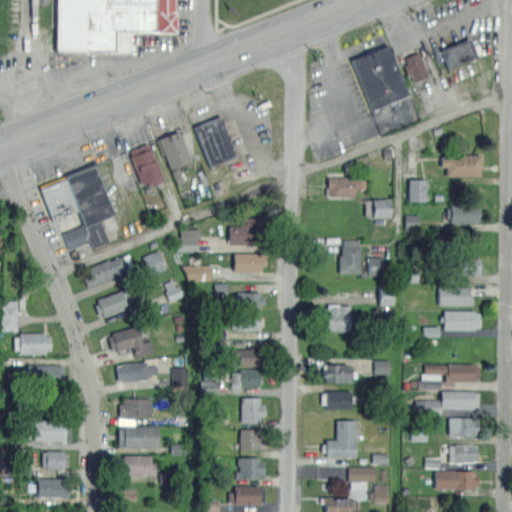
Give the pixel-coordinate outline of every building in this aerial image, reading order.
[(172,0),(172,32),(129,31),(128,52),(53,51),(53,0),(172,0)] [(476,58),(469,37),(439,48),(447,68),(476,58)] [(370,109),(371,108),(407,94),(387,42),(350,56),(370,109)] [(411,81),(427,75),(418,51),(401,57),(411,81)] [(371,109),(381,134),(416,121),(407,96),(371,109)] [(193,125),(209,167),(229,159),(236,156),(220,115),(193,125)] [(189,161),(178,130),(157,138),(169,168),(189,161)] [(141,187),(162,179),(149,142),(127,150),(141,187)] [(479,154),(440,153),(440,167),(445,167),(445,175),(479,176),(479,154)] [(40,187),(53,221),(75,212),(81,226),(100,218),(113,213),(94,166),(40,187)] [(353,196),(353,189),(365,189),(365,177),(325,176),(325,195),(353,196)] [(427,201),(427,179),(408,179),(407,200),(427,201)] [(389,216),(389,198),(371,198),(371,216),(389,216)] [(479,205),(449,204),(449,221),(479,222),(479,205)] [(404,215),(404,227),(420,227),(420,216),(404,215)] [(63,233),(69,248),(88,241),(90,247),(109,240),(100,218),(81,226),(63,233)] [(228,244),(257,243),(256,218),(240,218),(240,225),(227,225),(228,244)] [(197,228),(178,229),(179,251),(197,251),(197,228)] [(359,273),(359,239),(339,239),(339,273),(359,273)] [(165,269),(158,249),(141,256),(148,275),(165,269)] [(260,271),(261,253),(232,252),(232,271),(260,271)] [(87,286),(128,271),(121,254),(80,270),(87,286)] [(367,274),(381,275),(382,256),(367,256),(367,274)] [(479,257),(456,257),(456,276),(479,275),(479,257)] [(209,264),(183,264),(183,280),(209,279),(209,264)] [(402,270),(402,281),(418,281),(418,270),(402,270)] [(169,299),(179,295),(173,279),(162,283),(169,299)] [(213,282),(212,293),(226,293),(227,283),(213,282)] [(470,286),(437,285),(436,304),(470,305),(470,286)] [(127,306),(120,289),(93,300),(100,317),(127,306)] [(391,303),(391,289),(378,289),(378,304),(391,303)] [(235,292),(235,307),(261,308),(261,292),(235,292)] [(0,329),(15,329),(15,300),(0,300),(0,329)] [(349,304),(324,303),(324,330),(349,330),(349,304)] [(442,310),(442,328),(478,329),(478,310),(442,310)] [(259,313),(230,313),(230,329),(259,330),(259,313)] [(153,351),(150,339),(141,342),(136,325),(110,332),(115,350),(130,346),(133,357),(153,351)] [(422,326),(422,336),(438,336),(438,326),(422,326)] [(224,328),(224,338),(209,338),(209,328),(224,328)] [(49,351),(49,333),(13,334),(13,352),(49,351)] [(237,365),(257,365),(258,349),(231,349),(231,359),(237,359),(237,365)] [(388,360),(371,359),(371,373),(388,373),(388,360)] [(115,381),(147,380),(147,374),(157,373),(156,365),(146,365),(146,362),(115,363),(115,381)] [(349,382),(350,364),(323,363),(323,381),(349,382)] [(478,381),(478,364),(446,363),(446,380),(478,381)] [(62,383),(62,364),(25,364),(26,383),(62,383)] [(186,366),(170,367),(171,386),(186,385),(186,366)] [(258,386),(258,369),(230,369),(230,386),(258,386)] [(199,379),(199,395),(216,395),(216,379),(199,379)] [(320,390),(320,407),(351,407),(351,390),(320,390)] [(438,407),(477,407),(478,390),(440,390),(439,399),(414,399),(414,414),(438,414),(438,407)] [(119,416),(149,417),(150,398),(119,397),(119,416)] [(239,422),(261,422),(262,397),(239,397),(239,422)] [(447,436),(476,436),(476,417),(447,416),(447,436)] [(355,456),(354,438),(359,438),(359,419),(335,419),(335,438),(325,438),(325,456),(355,456)] [(68,440),(68,421),(32,420),(32,440),(68,440)] [(157,425),(117,425),(116,447),(157,447),(157,425)] [(238,448),(258,448),(258,428),(238,428),(238,448)] [(409,429),(409,440),(425,440),(425,430),(409,429)] [(169,443),(169,454),(185,453),(185,442),(169,443)] [(448,461),(476,462),(477,445),(448,444),(448,461)] [(67,468),(67,451),(41,450),(40,468),(67,468)] [(371,452),(371,463),(387,463),(387,452),(371,452)] [(152,455),(118,455),(118,475),(152,474),(152,455)] [(423,456),(422,467),(438,467),(439,457),(423,456)] [(263,478),(263,457),(235,457),(235,478),(263,478)] [(375,465),(350,465),(349,499),(368,499),(368,480),(375,480),(375,465)] [(433,488),(476,488),(476,470),(433,470),(433,488)] [(36,496),(67,497),(67,478),(36,478),(36,496)] [(233,503),(263,503),(263,485),(233,486),(233,503)] [(386,502),(386,485),(373,485),(373,502),(386,502)] [(323,511),(348,511),(348,496),(323,496),(323,511)] [(218,501),(218,511),(201,511),(201,501),(218,501)]
